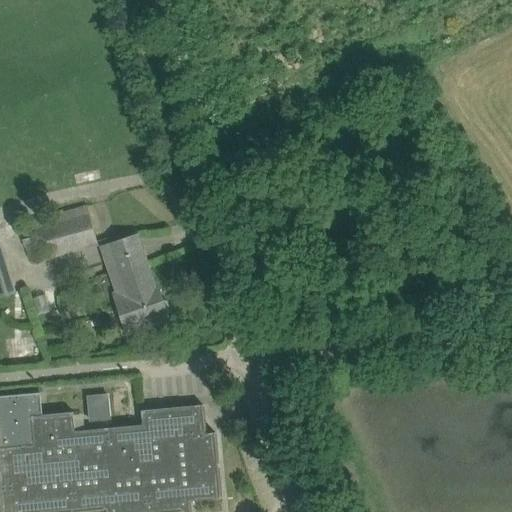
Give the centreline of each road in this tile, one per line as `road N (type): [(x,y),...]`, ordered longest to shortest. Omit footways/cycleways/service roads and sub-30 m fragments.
road 1 (residential): [(250,357),(128,0)]
road 2 (residential): [(250,357),(369,341),(511,338)]
road 3 (residential): [(302,511),(250,357)]
